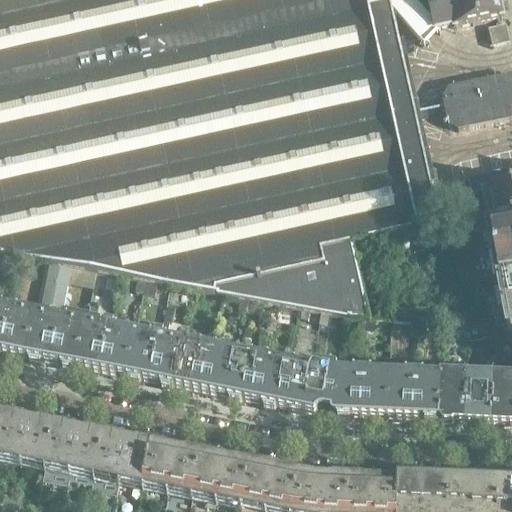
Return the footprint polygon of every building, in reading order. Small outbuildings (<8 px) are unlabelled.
[(411,130),(418,133),(420,130),(418,129),(418,128),(417,125),(421,123),(419,111),(413,111),(413,108),(413,107),(414,106),(412,104),(406,109),(405,110),(404,109),(403,110),(398,103),(393,97),(395,96),(395,95),(396,94),(395,94),(403,90),(402,87),(394,91),(394,90),(393,90),(392,89),(391,90),(389,81),(387,74),(389,74),(389,73),(390,73),(390,72),(399,72),(399,69),(390,69),(390,68),(389,68),(389,67),(387,67),(389,59),(390,51),(392,51),(394,51),(394,50),(401,53),(403,50),(401,49),(400,47),(392,10),(370,15),(367,0),(0,0),(0,259),(22,263),(46,268),(71,272),(96,276),(121,281),(138,284),(145,285),(170,290),(195,294),(221,299),(247,303),(273,308),(298,312),(322,317),(342,320),(355,323),(366,323),(370,323),(353,247),(419,233),(418,231),(439,226),(431,190),(430,187),(432,185),(429,183),(423,189),(423,188),(422,189),(421,189),(420,190),(415,183),(411,176),(412,175),(412,174),(413,174),(413,173),(421,170),(419,167),(411,170),(411,169),(410,169),(408,169),(406,162),(404,154),(406,153),(406,152),(407,152),(408,151),(416,151),(416,148),(407,148),(407,147),(406,147),(404,146),(406,138),(407,130),(409,131),(409,130),(411,130)] [(432,22),(411,0),(379,0),(392,9),(392,10),(423,46),(431,39),(437,33),(437,32),(434,33),(432,22)] [(503,21),(498,0),(435,0),(432,1),(427,2),(432,22),(434,33),(437,32),(455,28),(455,31),(500,22),(503,21)] [(509,45),(505,30),(502,31),(490,33),(494,48),(509,45)] [(413,111),(419,111),(405,46),(400,47),(401,49),(403,50),(401,53),(412,104),(414,106),(413,107),(413,108),(413,111)] [(412,104),(401,53),(394,50),(394,51),(392,51),(390,51),(389,59),(387,67),(389,67),(389,68),(390,68),(390,69),(399,69),(399,72),(390,72),(390,73),(389,73),(389,74),(387,74),(389,81),(391,90),(392,89),(393,90),(394,90),(394,91),(402,87),(403,90),(395,94),(396,94),(395,95),(395,96),(393,97),(398,103),(403,110),(404,109),(405,110),(406,109),(412,104)] [(511,78),(511,79),(501,81),(450,92),(443,102),(448,128),(458,135),(511,123),(511,78)] [(436,189),(421,123),(417,125),(418,128),(418,129),(420,130),(418,133),(429,183),(432,185),(430,187),(431,190),(436,189)] [(429,183),(418,133),(411,130),(409,130),(409,131),(407,130),(406,138),(404,146),(406,147),(407,147),(407,148),(416,148),(416,151),(408,151),(407,152),(406,152),(406,153),(404,154),(406,162),(408,169),(410,169),(411,169),(411,170),(419,167),(421,170),(413,173),(413,174),(412,174),(412,175),(411,176),(415,183),(420,190),(421,189),(422,189),(423,188),(423,189),(429,183)] [(511,223),(511,173),(468,182),(472,199),(460,201),(461,207),(484,203),(486,214),(481,215),(484,229),(511,223)] [(511,223),(484,229),(480,230),(484,250),(494,248),(501,285),(504,285),(511,283),(511,223)] [(52,369),(71,272),(46,268),(35,325),(27,364),(52,369)] [(87,319),(96,276),(71,272),(52,369),(77,374),(84,334),(87,319)] [(108,281),(106,293),(118,295),(120,283),(108,281)] [(135,295),(143,297),(145,285),(138,284),(135,295)] [(158,288),(145,285),(143,297),(143,298),(156,301),(158,288)] [(166,311),(163,325),(173,327),(176,313),(166,311)] [(0,358),(2,359),(11,315),(3,313),(2,318),(0,317),(0,358)] [(27,364),(35,325),(19,322),(20,317),(11,315),(2,359),(27,364)] [(101,379),(110,334),(113,319),(104,317),(104,322),(87,319),(84,334),(77,374),(101,379)] [(151,389),(160,344),(162,334),(163,328),(155,327),(154,332),(137,328),(134,344),(126,384),(151,389)] [(470,328),(470,345),(486,342),(484,328),(470,328)] [(126,384),(134,344),(135,339),(110,334),(101,379),(126,384)] [(151,389),(176,394),(184,354),(187,339),(162,334),(160,344),(151,389)] [(202,399),(210,354),(202,353),(201,357),(184,354),(176,394),(202,399)] [(227,404),(235,364),(218,361),(219,356),(210,354),(202,399),(227,404)] [(253,409),(262,364),(253,363),(252,368),(235,364),(227,404),(253,409)] [(278,414),(286,374),(269,371),(270,366),(262,364),(253,409),(278,414)] [(304,419),(312,379),(295,376),(296,371),(287,369),(286,374),(278,414),(304,419)] [(336,423),(338,383),(338,374),(332,373),(331,378),(313,374),(312,379),(304,419),(316,421),(316,420),(318,418),(320,417),(321,417),(322,416),(324,416),(332,416),(332,420),(333,421),(333,422),(334,423),(335,423),(336,423)] [(362,424),(364,379),(355,378),(354,384),(338,383),(336,423),(362,424)] [(388,425),(390,385),(373,385),(373,379),(364,379),(362,424),(388,425)] [(414,426),(416,381),(406,381),(406,386),(390,385),(388,425),(414,426)] [(440,427),(441,387),(425,387),(425,381),(416,381),(414,426),(440,427)] [(466,428),(468,387),(441,386),(441,387),(440,427),(443,427),(444,430),(453,431),(455,428),(466,428)] [(493,429),(494,388),(468,387),(466,428),(493,429)] [(511,430),(511,388),(494,388),(493,429),(511,430)] [(0,461),(23,466),(31,426),(6,421),(0,451),(0,461)] [(47,471),(55,431),(31,426),(23,466),(47,471)] [(71,476),(79,436),(55,431),(47,471),(71,476)] [(96,481),(104,441),(79,436),(71,476),(96,481)] [(120,486),(128,445),(104,441),(96,481),(120,486)] [(145,490),(153,450),(128,445),(120,486),(145,490)] [(170,495),(177,455),(153,450),(145,490),(170,495)] [(194,500),(202,460),(177,455),(170,495),(194,500)] [(219,505),(227,465),(202,460),(194,500),(219,505)] [(243,510),(251,470),(227,465),(219,505),(243,510)] [(253,511),(268,511),(276,475),(251,470),(243,510),(253,511)] [(293,511),(300,479),(276,475),(268,511),(293,511)] [(318,511),(324,483),(313,482),(300,479),(293,511),(318,511)] [(348,511),(350,484),(324,483),(318,511),(348,511)] [(373,511),(375,485),(350,484),(348,511),(373,511)] [(398,511),(400,486),(375,485),(373,511),(398,511)] [(423,511),(425,487),(400,486),(398,511),(423,511)] [(448,511),(450,489),(425,487),(423,511),(448,511)] [(473,511),(475,490),(450,489),(448,511),(473,511)] [(511,511),(511,491),(475,490),(473,511),(511,511)]
